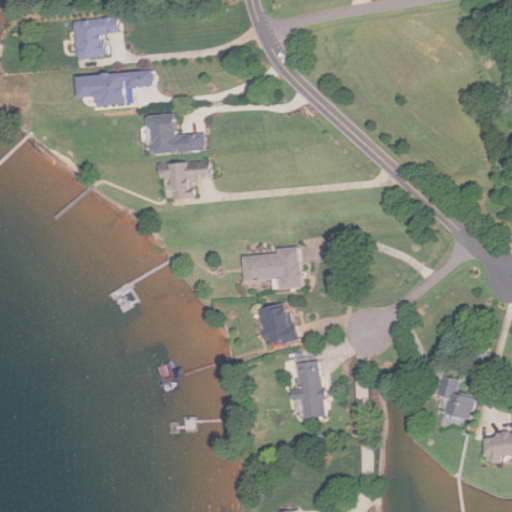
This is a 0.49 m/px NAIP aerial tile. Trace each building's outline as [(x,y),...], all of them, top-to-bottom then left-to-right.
[(83,21),(124,16),(126,33),(111,35),(114,57),(87,60),(83,21)] [(88,77),(163,72),(164,87),(140,89),(141,103),(89,105),(88,77)] [(161,154),(156,118),(187,114),(190,135),(211,133),(213,148),(161,154)] [(167,180),(166,166),(217,162),(218,178),(198,180),(200,199),(180,201),(178,179),(167,180)] [(257,283),(254,260),(289,255),(288,250),(307,247),(312,288),(294,290),(292,279),(257,283)] [(276,348),(268,313),(294,306),(299,327),(305,326),(308,340),(276,348)] [(304,361),(307,388),(299,388),(300,399),(309,398),(311,416),(333,414),(327,359),(304,361)] [(457,396),(453,409),(478,417),(485,395),(464,388),(468,377),(456,373),(449,393),(457,396)] [(304,390),(305,401),(297,402),(296,391),(304,390)] [(511,461),(492,462),(491,443),(501,443),(501,437),(511,437),(511,461)]
